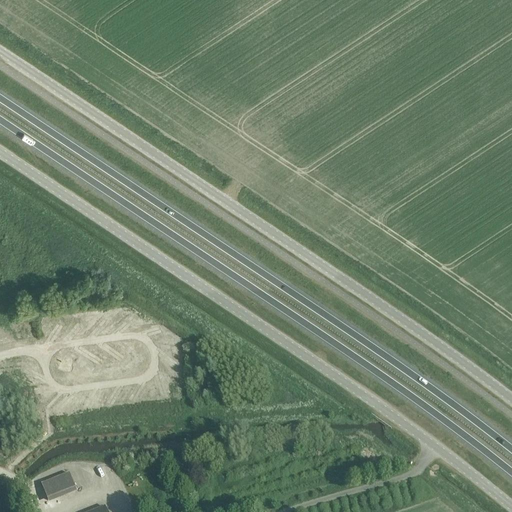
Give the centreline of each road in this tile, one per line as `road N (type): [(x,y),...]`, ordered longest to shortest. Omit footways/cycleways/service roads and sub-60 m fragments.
road 1 (unclassified): [(0,152),(450,456),(511,508)]
road 2 (trunk): [(0,123),(511,475)]
road 3 (trunk): [(511,448),(0,97)]
road 4 (tertiary): [(0,51),(511,399)]
